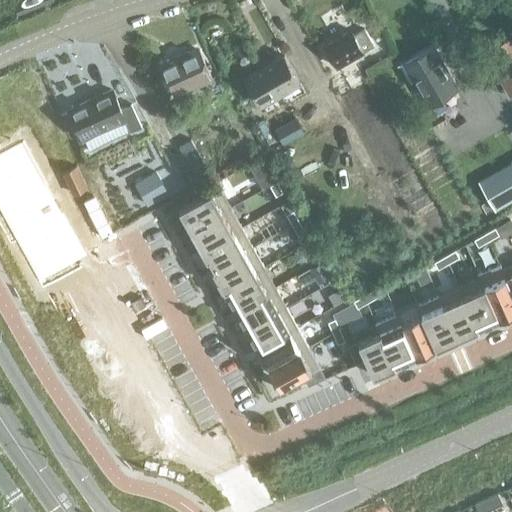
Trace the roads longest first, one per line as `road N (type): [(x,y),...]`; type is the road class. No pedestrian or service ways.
road 1 (residential): [(511,337),(271,441),(252,442),(238,433),(135,249)]
road 2 (residential): [(309,509),(511,419)]
road 3 (tertiary): [(104,511),(0,351)]
road 4 (unclassified): [(0,60),(157,0)]
